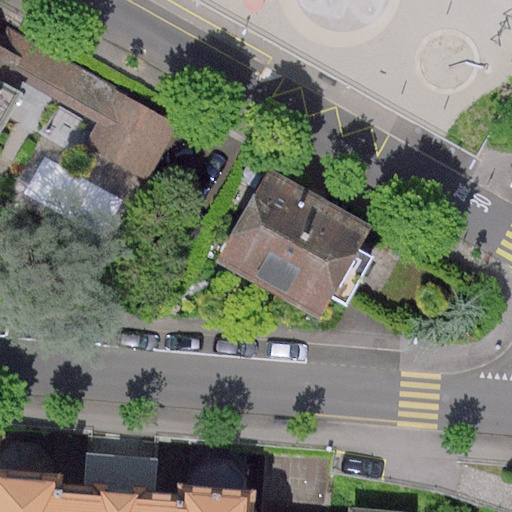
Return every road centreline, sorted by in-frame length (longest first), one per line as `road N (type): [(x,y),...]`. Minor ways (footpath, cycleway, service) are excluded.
road 1 (residential): [(511,403),(0,363)]
road 2 (residential): [(511,235),(87,0)]
